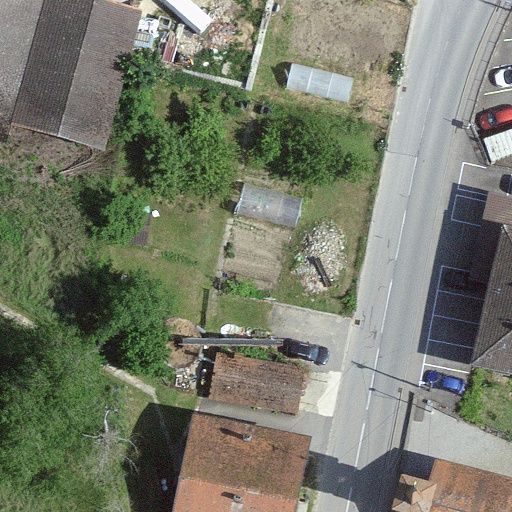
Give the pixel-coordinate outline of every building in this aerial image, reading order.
[(145,9),(112,0),(0,0),(0,123),(104,153),(145,9)] [(475,278),(491,283),(501,233),(511,235),(511,201),(491,197),(475,278)] [(491,283),(473,370),(511,377),(511,235),(501,233),(491,283)] [(304,407),(309,358),(219,351),(215,399),(304,407)] [(295,511),(306,447),(196,429),(183,511),(295,511)] [(511,511),(511,488),(437,470),(430,498),(405,493),(398,511),(511,511)]
